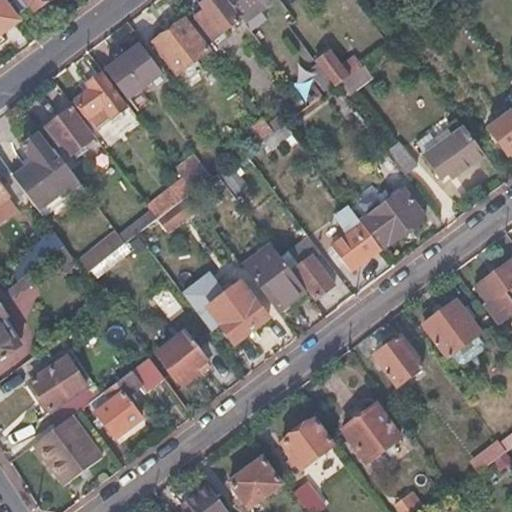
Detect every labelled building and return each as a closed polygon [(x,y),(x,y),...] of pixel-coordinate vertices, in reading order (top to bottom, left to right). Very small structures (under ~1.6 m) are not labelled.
[(0,0),(0,34),(19,21),(3,0),(0,0)] [(4,0),(21,21),(34,11),(35,13),(51,1),(50,0),(4,0)] [(210,0),(202,6),(206,12),(198,19),(215,41),(240,21),(223,0),(210,0)] [(228,0),(245,22),(270,3),(267,0),(228,0)] [(437,27),(430,19),(411,33),(417,42),(437,27)] [(186,22),(155,45),(179,77),(210,53),(186,22)] [(314,50),(311,52),(330,76),(338,87),(342,84),(353,75),(347,66),(327,41),(314,50)] [(138,45),(106,70),(129,100),(142,91),(133,78),(152,64),(138,45)] [(361,58),(360,56),(347,66),(353,75),(364,68),(372,62),(366,54),(361,58)] [(364,68),(353,75),(342,84),(351,96),(373,80),(364,68)] [(90,92),(75,103),(97,132),(127,109),(102,76),(87,87),(90,92)] [(330,76),(322,83),(329,93),(338,87),(330,76)] [(311,81),(300,89),(313,105),(324,97),(311,81)] [(72,110),(46,129),(69,160),(95,142),(72,110)] [(511,112),(489,130),(508,157),(511,154),(511,112)] [(287,124),(281,116),(268,126),(274,134),(287,124)] [(263,119),(254,126),(265,141),(274,134),(268,126),(263,119)] [(464,127),(424,157),(441,180),(451,172),(455,178),(485,156),(464,127)] [(30,159),(10,174),(24,192),(39,213),(79,183),(49,145),(47,146),(39,137),(22,149),(30,159)] [(389,150),(391,153),(407,174),(418,166),(401,141),(389,150)] [(191,153),(174,166),(194,192),(211,179),(191,153)] [(391,153),(374,165),(390,186),(407,174),(391,153)] [(246,154),(234,163),(218,175),(226,186),(237,178),(235,174),(241,170),(253,187),(265,179),(246,154)] [(1,162),(0,162),(0,224),(19,211),(12,202),(24,192),(10,174),(1,162)] [(404,191),(361,222),(380,248),(389,242),(390,244),(424,219),(404,191)] [(201,211),(189,196),(158,220),(157,221),(168,236),(201,211)] [(351,231),(331,246),(351,273),(382,251),(380,248),(361,222),(348,205),(334,215),(343,228),(351,231)] [(55,234),(19,259),(21,262),(8,272),(17,283),(65,247),(55,234)] [(126,245),(118,235),(97,250),(105,261),(126,245)] [(270,246),(241,266),(276,313),(304,292),(270,246)] [(298,265),(292,269),(315,300),(333,287),(310,256),(298,265)] [(294,260),(288,264),(292,269),(298,265),(294,260)] [(511,261),(475,288),(488,306),(485,308),(498,326),(511,315),(511,261)] [(181,291),(210,331),(219,325),(234,346),(270,320),(243,283),(227,295),(210,271),(181,291)] [(456,303),(424,327),(448,359),(452,356),(459,366),(467,368),(482,357),(484,348),(476,337),(480,335),(456,303)] [(0,318),(0,360),(20,347),(0,318)] [(185,332),(157,353),(182,387),(199,374),(196,369),(207,362),(185,332)] [(400,339),(373,359),(395,390),(422,371),(400,339)] [(49,345),(20,367),(53,415),(83,395),(49,345)] [(149,359),(85,406),(111,441),(141,418),(124,396),(141,383),(144,386),(148,383),(150,386),(158,380),(156,377),(160,374),(149,359)] [(376,408),(343,433),(366,465),(399,440),(376,408)] [(71,417),(33,445),(64,487),(103,458),(71,417)] [(334,449),(315,422),(282,446),(301,473),(334,449)] [(511,437),(500,446),(506,454),(511,449),(511,437)] [(506,454),(500,446),(471,465),(478,475),(506,454)] [(259,461),(227,485),(246,511),(247,511),(280,489),(259,461)] [(307,486),(293,496),(305,511),(321,511),(324,510),(307,486)] [(225,511),(209,490),(187,506),(191,511),(225,511)] [(417,495),(396,509),(397,511),(422,511),(427,509),(417,495)]
